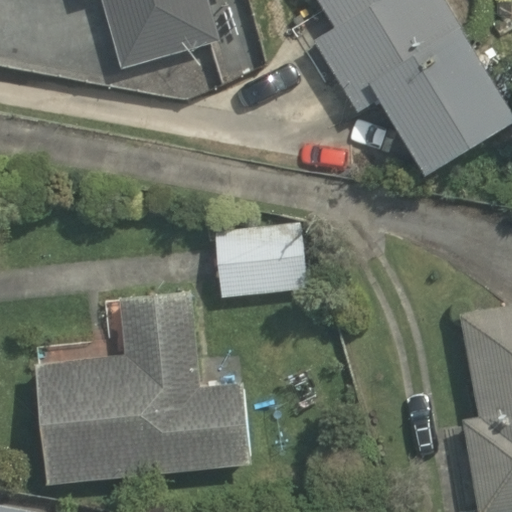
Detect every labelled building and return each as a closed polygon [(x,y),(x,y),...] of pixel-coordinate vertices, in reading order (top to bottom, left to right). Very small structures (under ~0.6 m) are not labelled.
[(221,0),(73,0),(77,12),(98,5),(118,69),(232,33),(221,0)] [(310,0),(329,33),(317,40),(357,115),(383,102),(418,169),(511,118),(511,88),(464,0),(310,0)] [(212,221),(219,293),(310,285),(303,213),(212,221)] [(253,467),(248,382),(206,384),(204,359),(214,358),(210,282),(120,288),(123,346),(34,351),(41,479),(253,467)] [(482,411),(464,415),(486,511),(507,511),(511,511),(511,292),(458,305),(482,411)] [(66,511),(0,503),(0,511),(66,511)]
